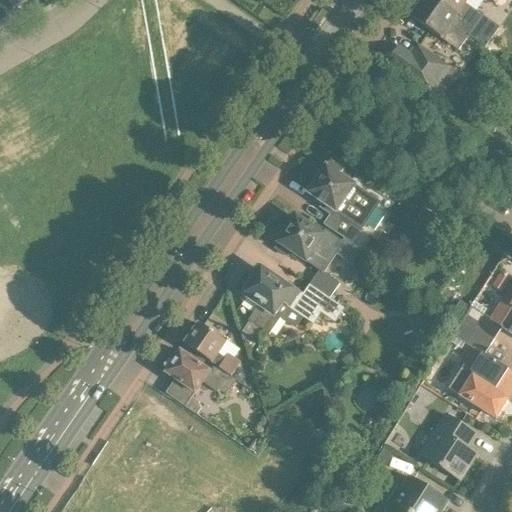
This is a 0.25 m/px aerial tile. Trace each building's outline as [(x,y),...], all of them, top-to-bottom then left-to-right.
[(0,0),(1,2),(4,0),(6,0),(13,11),(32,0),(0,0)] [(423,0),(410,19),(442,42),(458,53),(469,37),(462,20),(433,0),(423,0)] [(433,0),(462,20),(469,37),(485,49),(499,29),(466,5),(469,0),(433,0)] [(400,47),(386,66),(439,102),(458,75),(417,47),(411,55),(400,47)] [(316,182),(307,194),(322,204),(320,207),(330,214),(322,225),(347,242),(353,245),(381,204),(354,186),(356,183),(353,180),(357,174),(347,168),(328,156),(313,180),(316,182)] [(305,261),(320,272),(323,273),(334,256),(352,267),(361,254),(344,242),(342,244),(314,225),(311,229),(296,218),(274,249),(287,258),(291,252),(305,261)] [(243,296),(259,306),(248,321),(249,322),(261,330),(263,331),(269,335),(280,319),(288,307),(313,324),(320,313),(334,322),(343,309),(329,300),(310,287),(302,299),(261,270),(243,296)] [(320,272),(310,287),(329,300),(339,285),(323,273),(320,272)] [(510,279),(501,274),(492,288),(500,293),(510,279)] [(511,290),(506,300),(505,299),(491,321),(471,308),(461,324),(492,344),(501,329),(511,335),(511,290)] [(473,351),(448,390),(495,420),(511,393),(511,374),(484,356),(492,344),(461,324),(452,337),(473,351)] [(239,365),(233,360),(238,352),(225,344),(198,325),(184,346),(189,350),(202,359),(215,368),(230,378),(239,365)] [(189,350),(185,356),(198,365),(202,359),(189,350)] [(174,381),(165,395),(185,408),(202,383),(218,395),(220,392),(225,396),(231,388),(211,374),(198,365),(185,356),(180,352),(164,374),(174,381)] [(356,364),(350,355),(341,361),(347,370),(356,364)] [(235,381),(230,378),(215,368),(211,374),(231,388),(235,381)] [(231,377),(239,383),(245,375),(237,369),(231,377)] [(283,406),(276,395),(266,401),(272,412),(283,406)] [(147,511),(180,465),(186,469),(203,445),(153,411),(144,423),(136,417),(128,430),(136,435),(129,445),(121,439),(113,451),(121,457),(114,467),(106,461),(98,473),(106,479),(99,488),(91,483),(83,495),(91,501),(84,510),(76,505),(71,511),(147,511)] [(443,437),(427,462),(460,482),(476,456),(466,450),(475,435),(446,417),(436,432),(443,437)] [(376,422),(370,419),(365,421),(364,427),(370,430),(375,428),(376,422)] [(383,449),(375,463),(385,469),(393,456),(383,449)] [(401,511),(400,511),(440,511),(447,503),(409,478),(401,491),(397,489),(388,504),(401,511)]
